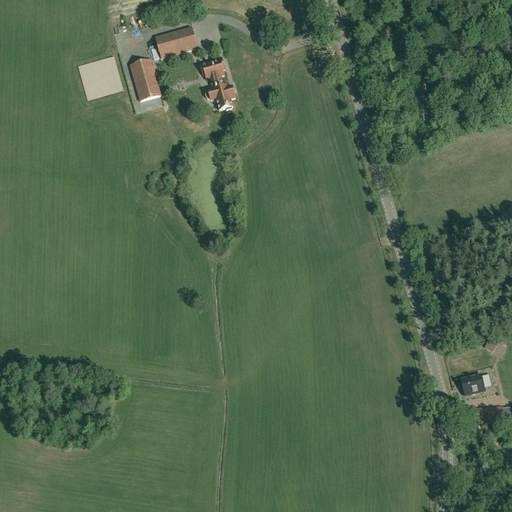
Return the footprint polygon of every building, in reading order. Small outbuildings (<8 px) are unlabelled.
[(161,60),(198,50),(192,29),(155,39),(161,60)] [(225,71),(222,59),(217,60),(217,62),(205,65),(205,64),(200,65),(203,77),(205,76),(206,77),(207,82),(224,77),(223,72),(225,71)] [(140,103),(161,97),(151,61),(130,67),(140,103)] [(224,88),(221,78),(224,77),(223,72),(224,77),(207,82),(210,81),(212,91),(208,92),(209,93),(207,94),(206,96),(206,97),(206,99),(207,101),(209,101),(211,101),(211,102),(216,101),(219,112),(226,110),(227,112),(232,110),(232,108),(233,108),(231,101),(236,100),(232,87),(229,88),(229,87),(224,88)] [(484,350),(493,354),(496,347),(488,343),(484,350)] [(465,397),(485,393),(481,376),(461,381),(465,397)] [(484,411),(485,423),(488,423),(503,422),(502,410),(484,411)]
